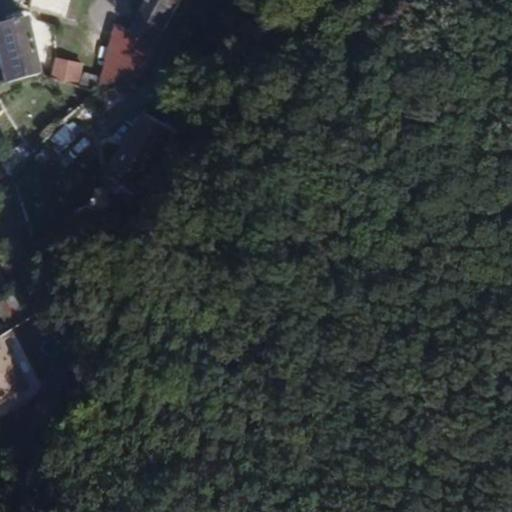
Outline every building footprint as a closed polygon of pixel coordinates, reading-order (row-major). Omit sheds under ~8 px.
[(32,0),(30,8),(65,18),(69,0),(32,0)] [(156,45),(181,0),(148,0),(132,32),(156,45)] [(281,16),(260,0),(244,0),(222,30),(254,53),(281,16)] [(0,73),(3,85),(38,74),(23,17),(0,22),(0,73)] [(102,79),(77,73),(78,85),(99,93),(103,93),(145,73),(156,45),(132,32),(131,29),(119,24),(102,79)] [(78,85),(77,73),(57,67),(55,78),(78,85)] [(147,113),(112,168),(143,187),(178,133),(147,113)] [(1,161),(8,174),(13,173),(28,160),(16,147),(1,161)] [(143,187),(112,168),(103,180),(134,201),(143,187)] [(42,273),(38,260),(23,265),(29,278),(42,273)] [(0,314),(9,329),(26,319),(13,295),(0,301),(0,314)] [(0,343),(0,404),(26,388),(0,343)] [(32,402),(12,413),(20,427),(29,421),(24,414),(43,400),(61,366),(54,363),(32,402)] [(17,446),(9,453),(14,458),(22,452),(17,446)]
